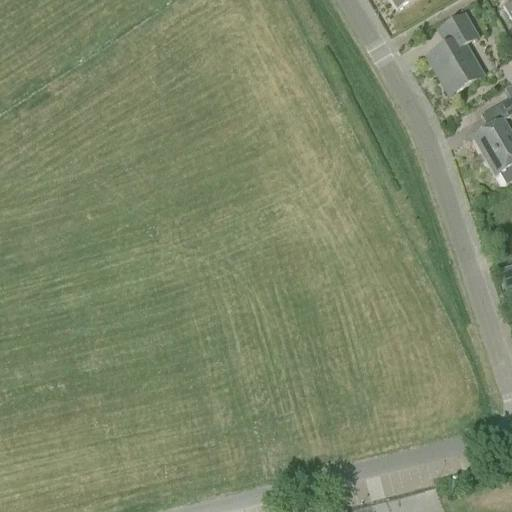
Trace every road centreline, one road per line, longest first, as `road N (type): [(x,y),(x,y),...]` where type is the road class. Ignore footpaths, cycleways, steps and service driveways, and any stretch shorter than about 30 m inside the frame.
road 1 (residential): [(511,393),(426,142),(346,0)]
road 2 (unclassified): [(195,511),(511,432)]
